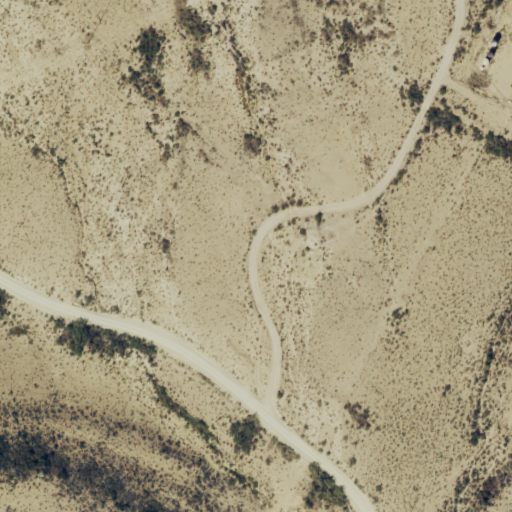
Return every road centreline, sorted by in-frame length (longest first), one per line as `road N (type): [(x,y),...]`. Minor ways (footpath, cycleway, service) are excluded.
road 1 (track): [(0,8),(239,238),(298,218),(368,143),(407,69),(405,0)]
road 2 (track): [(362,511),(303,452),(130,343),(0,289)]
